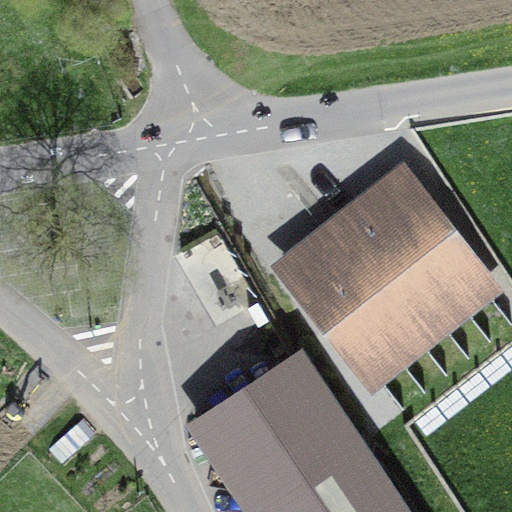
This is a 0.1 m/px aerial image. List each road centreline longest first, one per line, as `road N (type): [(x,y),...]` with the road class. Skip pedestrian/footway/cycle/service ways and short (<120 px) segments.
road 1 (unclassified): [(185,143),(511,91)]
road 2 (unclassified): [(136,424),(142,320),(165,175),(185,143)]
road 3 (unclassified): [(0,171),(185,143)]
road 4 (unclassified): [(0,308),(136,424)]
road 5 (residential): [(147,0),(187,94),(185,143)]
